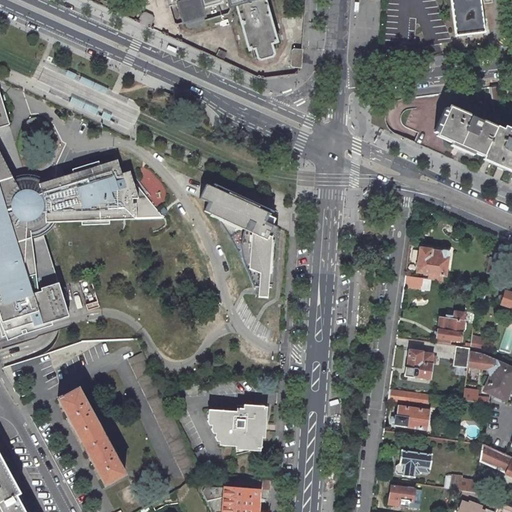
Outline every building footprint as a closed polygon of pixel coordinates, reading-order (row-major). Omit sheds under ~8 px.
[(176,0),(182,22),(184,23),(185,23),(186,26),(189,28),(201,25),(203,22),(202,18),(203,18),(204,16),(202,9),(222,4),(222,2),(221,0),(227,0),(229,7),(228,8),(236,6),(248,50),(250,50),(254,49),(257,59),(260,60),(272,57),(274,54),(271,44),(276,43),(277,41),(265,0),(176,0)] [(450,0),(456,36),(485,32),(483,19),(482,15),(480,0),(450,0)] [(142,14),(138,23),(150,28),(154,19),(152,15),(146,12),(142,14)] [(292,67),(301,68),(302,49),(293,49),(292,50),(291,65),(292,67)] [(219,50),(215,58),(222,62),(226,53),(219,50)] [(490,87),(495,121),(502,121),(497,86),(490,87)] [(135,185),(133,185),(129,186),(127,178),(122,180),(121,174),(117,160),(47,182),(42,183),(39,182),(38,181),(33,180),(30,179),(26,179),(23,179),(20,179),(17,180),(14,182),(0,154),(0,127),(9,125),(0,96),(0,333),(1,337),(68,317),(41,230),(46,226),(49,223),(163,219),(135,185)] [(496,128),(449,107),(436,136),(482,156),(496,128)] [(509,132),(497,127),(496,128),(482,156),(511,169),(511,129),(510,129),(509,132)] [(129,172),(121,174),(122,180),(127,178),(129,186),(133,185),(129,172)] [(212,187),(206,185),(200,199),(208,203),(205,211),(218,217),(226,230),(233,242),(244,265),(253,286),(258,287),(257,297),(267,298),(268,284),(272,285),(276,232),(276,227),(265,221),(268,213),(230,196),(212,187)] [(428,273),(428,279),(444,281),(447,259),(448,258),(449,255),(446,252),(443,251),(442,252),(430,251),(430,250),(420,248),(416,272),(428,273)] [(421,289),(422,278),(405,275),(403,286),(421,289)] [(501,304),(511,307),(511,293),(505,292),(501,304)] [(437,338),(451,339),(460,341),(463,321),(462,321),(463,313),(454,312),(453,317),(446,316),(445,318),(439,318),(437,330),(436,337),(437,338)] [(485,339),(472,337),(470,348),(482,354),(485,339)] [(456,346),(453,366),(467,368),(468,366),(470,348),(456,346)] [(505,400),(511,384),(511,367),(482,354),(470,348),(468,366),(493,369),(484,390),(505,400)] [(409,350),(407,368),(406,367),(404,376),(413,377),(413,376),(430,379),(432,364),(431,364),(432,354),(422,353),(422,352),(409,350)] [(128,359),(187,482),(200,471),(178,425),(153,373),(143,352),(128,359)] [(58,399),(80,441),(101,430),(78,388),(62,397),(61,395),(57,397),(59,399),(58,399)] [(409,392),(389,389),(387,400),(408,403),(409,392)] [(477,391),(464,389),(463,400),(488,403),(489,397),(477,396),(477,391)] [(263,424),(264,406),(244,405),(244,406),(243,409),(237,408),(236,412),(208,410),(207,421),(212,421),(212,422),(217,422),(263,424)] [(397,425),(425,429),(427,410),(399,406),(398,417),(395,416),(394,424),(396,424),(397,425)] [(261,448),(263,424),(217,422),(212,422),(211,429),(215,429),(215,437),(219,437),(219,445),(250,447),(261,448)] [(125,474),(101,430),(80,441),(104,485),(125,474)] [(480,461),(511,475),(511,457),(491,448),(482,444),(480,461)] [(430,468),(432,455),(401,450),(399,464),(398,463),(396,466),(395,472),(397,474),(402,475),(402,476),(413,477),(414,473),(418,474),(418,471),(428,472),(429,468),(430,468)] [(0,511),(24,511),(16,495),(20,493),(0,456),(0,511)] [(452,475),(450,489),(451,489),(463,491),(465,491),(476,493),(477,481),(462,479),(462,476),(452,475)] [(485,479),(478,478),(477,481),(476,493),(482,496),(485,479)] [(414,489),(391,486),(389,498),(388,504),(399,506),(408,507),(409,502),(411,502),(411,501),(413,501),(414,489)] [(257,511),(260,489),(224,487),(222,511),(257,511)] [(482,511),(481,511),(482,508),(486,497),(483,496),(482,496),(476,493),(465,491),(463,491),(456,510),(453,509),(452,511),(482,511)] [(500,503),(496,511),(501,511),(503,509),(509,511),(510,511),(511,508),(500,503)]
